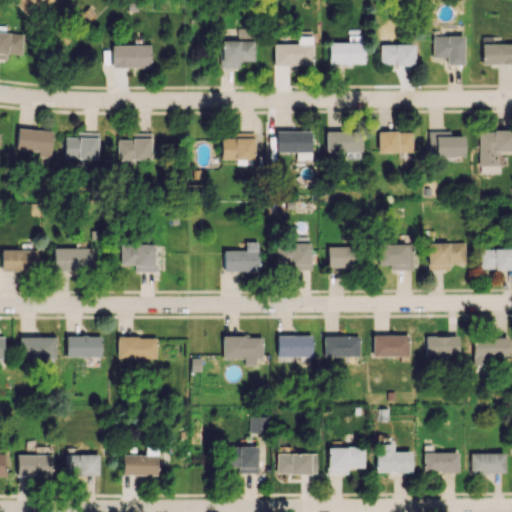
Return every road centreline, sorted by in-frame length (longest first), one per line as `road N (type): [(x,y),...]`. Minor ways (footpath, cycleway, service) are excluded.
road 1 (residential): [(511,100),(51,102),(0,95)]
road 2 (residential): [(0,511),(511,508)]
road 3 (residential): [(511,305),(0,305)]
